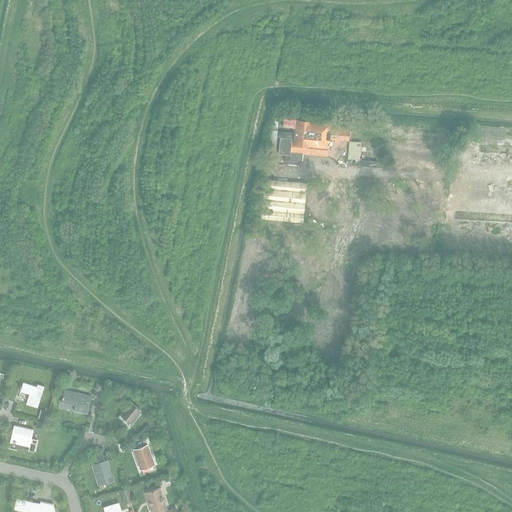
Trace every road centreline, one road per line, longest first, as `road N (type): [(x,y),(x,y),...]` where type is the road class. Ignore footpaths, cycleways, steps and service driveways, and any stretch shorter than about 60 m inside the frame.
road 1 (unknown): [(185,394),(190,354),(134,199),(141,136),(165,80),(189,43),(258,2),(413,0)]
road 2 (unknown): [(511,499),(448,465),(393,448),(191,409)]
